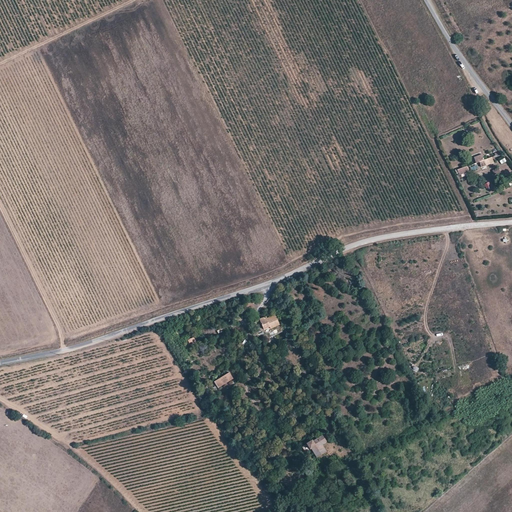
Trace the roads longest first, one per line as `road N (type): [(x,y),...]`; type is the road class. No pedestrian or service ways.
road 1 (unclassified): [(0,362),(68,349),(270,283),(362,241),(511,221)]
road 2 (track): [(65,349),(0,203)]
road 3 (tertiary): [(511,124),(460,61),(426,0)]
road 4 (track): [(0,63),(133,0)]
